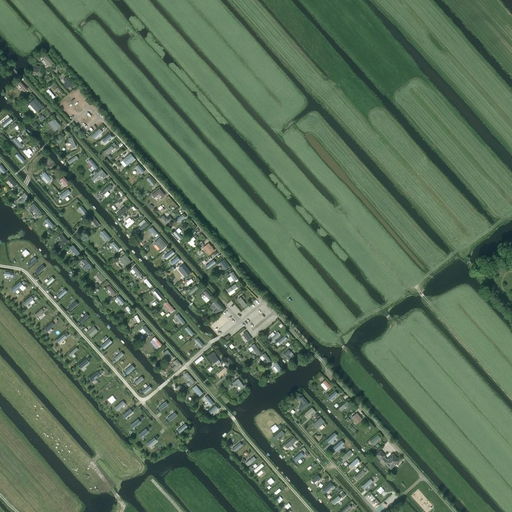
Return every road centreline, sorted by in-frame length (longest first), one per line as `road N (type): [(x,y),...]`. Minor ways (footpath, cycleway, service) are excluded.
road 1 (track): [(312,511),(0,158)]
road 2 (track): [(208,345),(78,198)]
road 3 (track): [(511,396),(378,253)]
